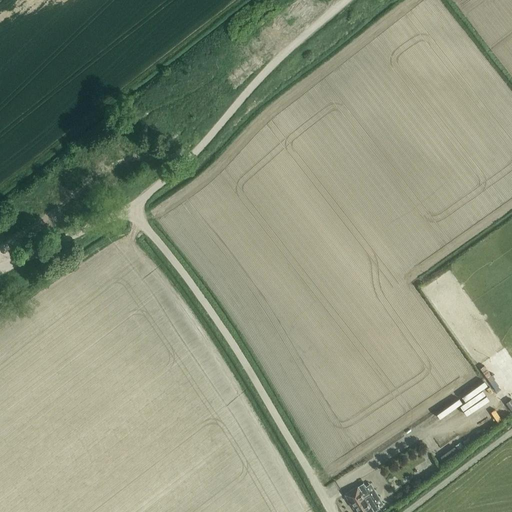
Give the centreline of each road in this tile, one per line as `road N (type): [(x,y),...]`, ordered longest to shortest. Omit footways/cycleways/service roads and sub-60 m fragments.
road 1 (unclassified): [(131,208),(240,355),(332,511)]
road 2 (unclassified): [(131,208),(190,156),(265,69),(346,0)]
road 3 (unclassified): [(0,266),(131,208)]
